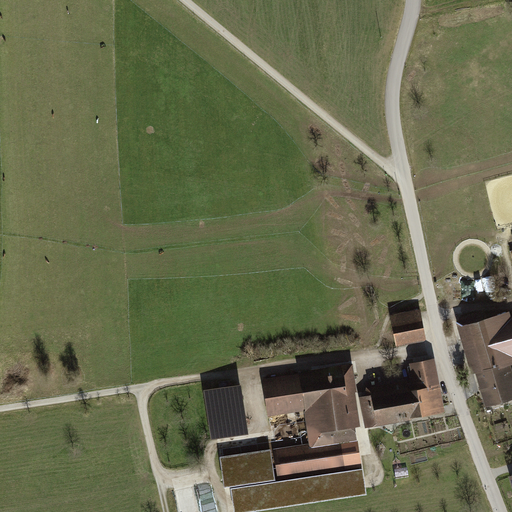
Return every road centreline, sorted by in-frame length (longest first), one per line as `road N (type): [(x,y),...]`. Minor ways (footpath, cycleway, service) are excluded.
road 1 (track): [(0,409),(441,346)]
road 2 (residential): [(414,0),(392,100),(433,311)]
road 3 (track): [(405,174),(185,0)]
road 4 (residential): [(433,311),(501,511)]
road 5 (track): [(140,389),(166,511)]
